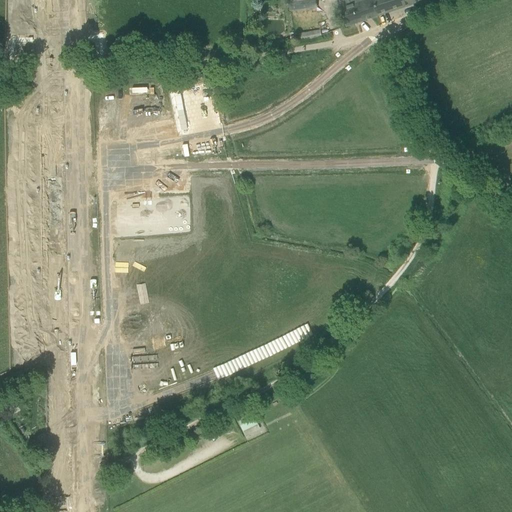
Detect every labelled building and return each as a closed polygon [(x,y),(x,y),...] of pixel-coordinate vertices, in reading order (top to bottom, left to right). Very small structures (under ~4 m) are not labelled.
[(287,0),(289,12),(317,8),(315,0),(287,0)] [(348,0),(350,5),(340,8),(346,26),(346,27),(377,16),(371,0),(348,0)] [(371,0),(377,16),(423,1),(422,0),(371,0)] [(320,30),(296,34),(294,35),(295,43),(297,42),(321,38),(320,30)] [(242,431),(256,424),(251,414),(237,420),(242,431)] [(30,439),(35,451),(50,444),(44,432),(30,439)]
